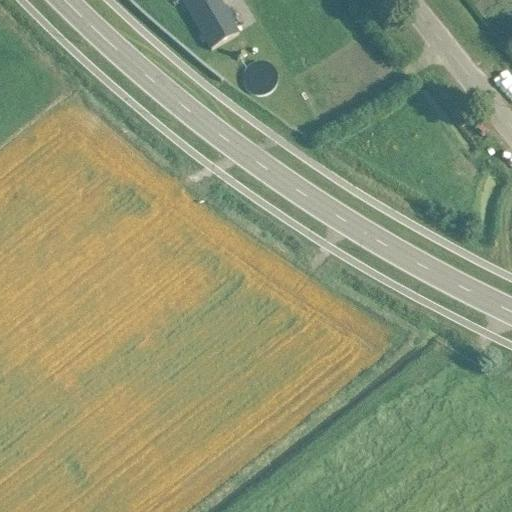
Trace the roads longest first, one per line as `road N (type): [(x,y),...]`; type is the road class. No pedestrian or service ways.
road 1 (secondary): [(511,313),(318,206),(168,96),(66,0)]
road 2 (unclassified): [(511,118),(420,0)]
